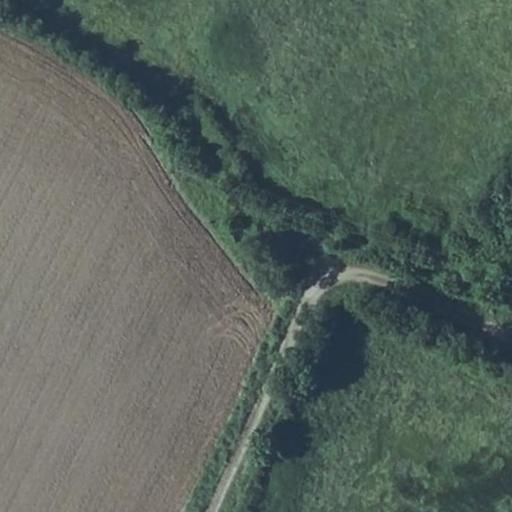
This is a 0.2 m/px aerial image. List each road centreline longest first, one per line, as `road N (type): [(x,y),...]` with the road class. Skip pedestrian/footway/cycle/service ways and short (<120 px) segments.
road 1 (unclassified): [(212,511),(326,259)]
road 2 (track): [(326,259),(511,341)]
